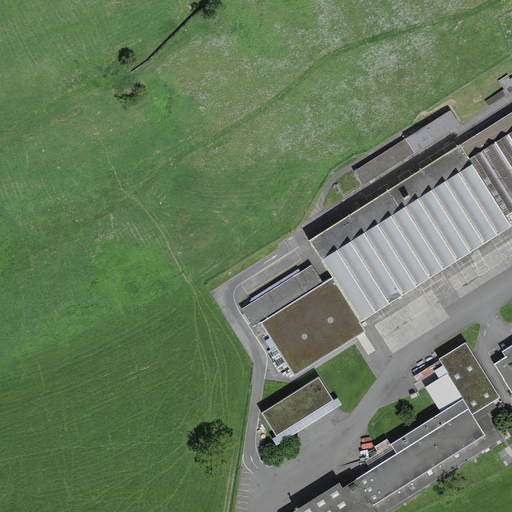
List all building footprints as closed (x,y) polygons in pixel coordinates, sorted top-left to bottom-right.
[(457,105),(358,168),(368,183),(467,120),(457,105)] [(511,112),(314,239),(369,324),(511,233),(511,112)] [(283,242),(227,277),(239,297),(297,262),(283,242)] [(317,263),(247,306),(260,327),(330,284),(317,263)] [(339,299),(268,342),(280,362),(352,319),(339,299)] [(511,342),(497,352),(502,360),(494,365),(511,393),(511,342)] [(294,511),(391,511),(502,443),(482,410),(498,400),(463,344),(435,361),(443,375),(421,388),(436,412),(379,448),(385,458),(340,486),(336,481),(293,508),(294,511)] [(260,419),(275,442),(333,404),(318,381),(260,419)]
